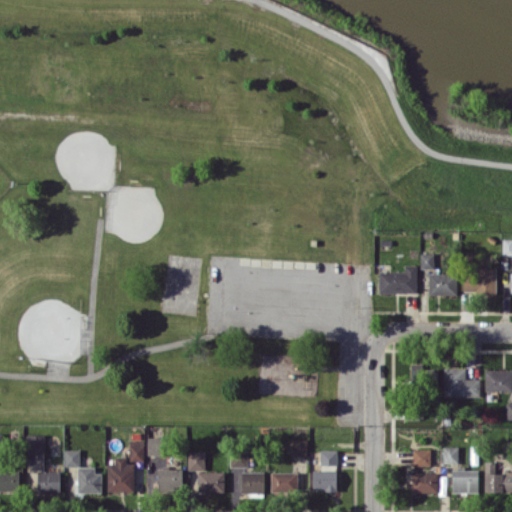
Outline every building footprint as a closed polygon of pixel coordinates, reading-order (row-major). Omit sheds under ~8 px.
[(511,254),(511,238),(502,238),(502,254),(511,254)] [(433,268),(433,257),(420,257),(421,268),(433,268)] [(378,271),(379,292),(416,291),(416,264),(404,265),(404,271),(378,271)] [(496,267),(474,267),(474,277),(463,277),(464,292),(496,292),(496,267)] [(429,294),(457,294),(457,273),(428,273),(429,294)] [(438,368),(423,368),(423,363),(412,362),(411,386),(437,387),(438,368)] [(444,395),(479,396),(480,378),(465,378),(465,367),(444,367),(444,395)] [(511,391),(511,382),(511,369),(485,368),(485,390),(511,391)] [(44,452),(44,434),(26,434),(26,452),(44,452)] [(148,454),(162,454),(162,437),(148,437),(148,454)] [(307,455),(307,439),(293,439),(293,455),(307,455)] [(130,460),(145,460),(145,440),(130,440),(130,460)] [(458,463),(459,446),(443,446),(443,462),(458,463)] [(65,466),(80,465),(79,448),(64,449),(65,466)] [(413,465),(431,465),(431,448),(413,448),(413,465)] [(205,450),(188,450),(188,469),(205,469),(205,450)] [(230,466),(247,466),(247,450),(230,450),(230,466)] [(337,450),(320,450),(320,465),(337,465),(337,450)] [(107,463),(108,491),(134,490),(134,463),(126,463),(126,456),(115,456),(115,463),(107,463)] [(484,491),(511,490),(511,471),(495,472),(495,460),(484,461),(484,491)] [(77,491),(101,492),(101,473),(94,472),(95,466),(77,466),(77,491)] [(182,468),(158,467),(157,490),(181,491),(182,468)] [(312,490),(337,490),(337,470),(313,469),(312,490)] [(479,470),(453,469),(452,491),(478,492),(479,470)] [(60,470),(37,471),(37,491),(60,490),(60,470)] [(0,490),(19,491),(19,471),(0,471),(0,490)] [(224,471),(198,471),(198,492),(224,491),(224,471)] [(265,471),(242,471),(241,492),(264,493),(265,471)] [(297,472),(271,472),(271,491),(297,491),(297,472)] [(412,491),(437,491),(437,472),(406,472),(406,482),(412,482),(412,491)]
